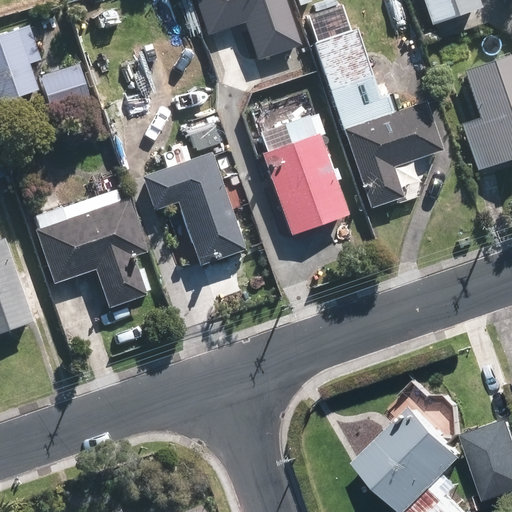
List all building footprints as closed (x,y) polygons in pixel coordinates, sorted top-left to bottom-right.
[(182,0),(138,0),(147,26),(187,13),(182,0)] [(471,9),(467,0),(416,0),(426,25),(471,9)] [(16,33),(0,38),(0,102),(37,90),(16,33)] [(347,36),(310,49),(338,129),(375,116),(347,36)] [(107,107),(170,86),(159,52),(139,59),(135,48),(92,61),(107,107)] [(511,155),(511,69),(508,59),(462,75),(481,127),(464,133),(477,168),(511,155)] [(72,69),(36,82),(47,113),(83,100),(72,69)] [(417,109),(341,135),(366,206),(392,197),(382,167),(431,150),(417,109)] [(310,142),(259,159),(286,236),(337,218),(310,142)] [(202,160),(138,182),(148,209),(173,200),(195,265),(234,251),(202,160)] [(118,208),(37,236),(53,281),(92,267),(105,306),(136,295),(122,257),(134,253),(118,208)] [(263,258),(245,263),(262,318),(279,312),(263,258)] [(0,332),(45,317),(29,272),(5,280),(0,264),(0,332)] [(461,455),(419,412),(362,467),(405,510),(461,455)] [(511,437),(506,421),(463,436),(486,502),(511,492),(511,437)]
